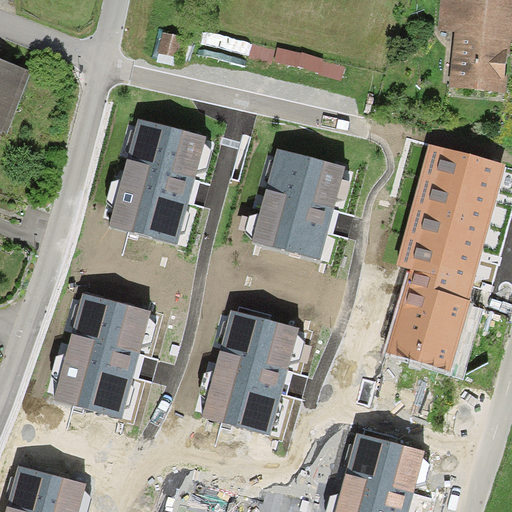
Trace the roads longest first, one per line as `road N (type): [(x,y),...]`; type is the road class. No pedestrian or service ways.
road 1 (residential): [(0,402),(62,213),(97,67)]
road 2 (residential): [(97,67),(366,128)]
road 3 (unclassified): [(511,379),(469,511)]
